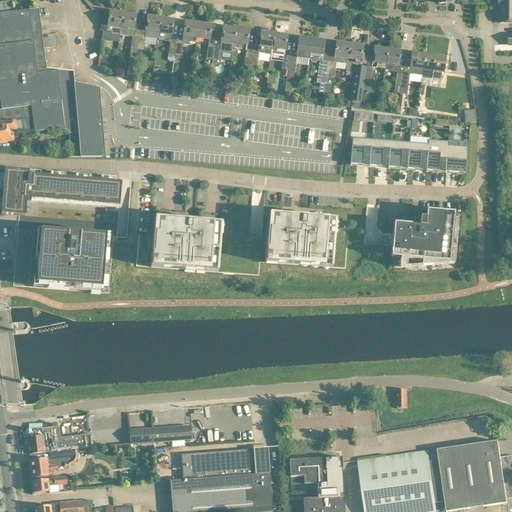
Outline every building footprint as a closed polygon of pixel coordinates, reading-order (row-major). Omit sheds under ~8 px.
[(511,0),(496,0),(497,6),(499,6),(499,8),(500,8),(500,11),(498,11),(498,21),(500,21),(500,23),(511,23),(511,37),(509,37),(509,45),(511,45),(511,0)] [(0,13),(12,12),(10,1),(2,3),(1,3),(1,2),(0,2),(0,13)] [(0,122),(9,122),(15,121),(20,120),(22,130),(22,131),(22,133),(33,132),(37,132),(64,129),(65,134),(68,134),(70,154),(71,158),(105,158),(102,119),(103,118),(104,117),(105,116),(105,115),(105,113),(105,112),(104,111),(103,110),(102,109),(101,109),(100,96),(99,89),(74,83),(73,76),(74,76),(73,72),(56,70),(46,69),(43,49),(42,40),(42,39),(41,31),(40,24),(38,9),(34,10),(25,11),(12,12),(0,13),(0,122)] [(121,28),(123,13),(110,11),(109,14),(103,13),(100,31),(102,31),(111,33),(111,35),(119,36),(121,28)] [(121,28),(120,36),(127,37),(130,33),(133,33),(134,30),(134,25),(134,23),(136,15),(123,13),(121,28)] [(158,39),(158,38),(158,33),(160,18),(148,17),(145,37),(158,39)] [(160,18),(158,33),(166,34),(165,40),(165,41),(170,42),(170,40),(171,40),(171,35),(173,20),(160,18)] [(174,61),(173,62),(179,63),(180,55),(181,56),(183,45),(189,45),(189,42),(195,43),(196,38),(198,24),(185,22),(183,40),(177,39),(176,41),(175,55),(174,55),(174,61)] [(209,40),(211,25),(198,24),(196,38),(209,40)] [(233,48),(234,43),(236,29),(223,27),(220,47),(214,46),(212,60),(219,61),(220,52),(233,54),(233,48)] [(247,45),(249,31),(236,29),(234,43),(233,48),(242,49),(242,45),(247,45)] [(261,32),(258,51),(263,51),(263,53),(271,54),(274,34),(267,33),(267,30),(262,29),(262,32),(261,32)] [(271,54),(283,56),(284,56),(286,46),(287,36),(274,34),(271,54)] [(132,37),(128,64),(134,65),(136,55),(139,36),(133,35),(132,37)] [(143,50),(145,37),(139,36),(136,55),(140,56),(141,50),(143,50)] [(297,52),(296,58),(309,59),(309,60),(310,54),(312,39),(299,37),(297,47),(297,52)] [(310,54),(309,60),(310,60),(311,63),(316,63),(318,61),(321,61),(322,61),(325,41),(312,39),(310,54)] [(170,42),(168,54),(175,55),(176,41),(171,40),(170,40),(170,42)] [(337,43),(334,63),(336,63),(347,65),(349,44),(337,43)] [(364,64),(365,55),(361,54),(362,46),(349,44),(347,65),(355,66),(355,65),(357,65),(358,65),(359,65),(359,64),(364,64)] [(212,60),(214,46),(208,46),(206,59),(212,60)] [(373,58),(372,62),(377,63),(376,68),(385,69),(385,64),(387,50),(374,48),(373,58)] [(385,69),(384,70),(397,72),(395,85),(401,86),(403,72),(404,67),(405,58),(399,57),(400,52),(400,51),(387,50),(385,64),(385,69)] [(251,65),(252,52),(246,51),(243,71),(249,72),(250,65),(251,65)] [(409,73),(409,74),(422,76),(423,70),(425,55),(412,53),(412,54),(411,63),(410,68),(409,73)] [(422,76),(422,78),(432,79),(441,81),(442,72),(443,72),(445,58),(425,55),(423,70),(422,76)] [(282,62),(281,69),(283,70),(283,72),(282,76),(287,77),(288,70),(290,57),(284,56),(283,56),(282,62)] [(290,57),(288,70),(294,71),(295,64),(296,58),(290,57)] [(321,61),(319,76),(326,77),(328,62),(322,61),(321,61)] [(328,62),(326,77),(332,78),(334,78),(335,69),(336,63),(334,63),(328,62)] [(355,66),(350,101),(352,101),(360,102),(362,90),(363,90),(366,67),(359,67),(355,66)] [(366,67),(363,90),(368,91),(372,68),(366,67)] [(287,77),(286,80),(292,81),(293,81),(294,71),(288,70),(287,77)] [(399,107),(398,114),(402,115),(403,107),(405,95),(406,95),(408,82),(409,74),(409,73),(403,72),(401,86),(400,94),(399,107)] [(286,80),(284,99),(289,99),(292,81),(286,80)] [(352,101),(351,108),(359,109),(360,102),(352,101)] [(465,124),(476,123),(475,110),(464,111),(465,124)] [(354,112),(353,120),(360,121),(361,113),(354,112)] [(0,141),(0,142),(12,140),(12,137),(12,134),(11,133),(11,131),(16,130),(15,121),(9,122),(0,122),(0,141)] [(352,138),(350,166),(352,166),(352,165),(356,165),(358,165),(362,165),(362,163),(368,164),(369,164),(370,164),(371,141),(354,139),(354,138),(352,138)] [(369,164),(369,167),(370,167),(371,166),(381,167),(381,165),(388,165),(389,165),(390,142),(374,141),(373,141),(373,140),(371,140),(371,141),(370,164),(369,164)] [(426,171),(426,172),(427,172),(427,171),(432,171),(433,171),(438,172),(438,169),(445,170),(447,147),(448,147),(449,142),(447,142),(447,143),(435,142),(432,142),(430,142),(430,141),(430,140),(428,140),(428,145),(426,168),(426,171)] [(388,168),(388,169),(389,169),(390,168),(394,168),(396,168),(400,168),(400,166),(407,167),(409,144),(395,143),(393,142),(392,142),(392,141),(390,141),(390,142),(389,165),(388,165),(388,168)] [(407,167),(407,170),(408,170),(408,169),(419,170),(419,168),(426,168),(428,145),(427,145),(411,144),(411,143),(409,143),(409,144),(407,167)] [(445,170),(445,173),(446,173),(446,172),(453,173),(457,173),(459,173),(464,174),(467,148),(448,147),(447,147),(445,170)] [(0,201),(0,209),(1,210),(1,214),(10,215),(19,216),(19,225),(15,225),(14,236),(17,237),(13,286),(109,294),(113,245),(126,246),(126,239),(131,180),(122,179),(29,171),(5,169),(4,175),(0,175),(0,177),(0,189),(3,190),(2,201),(0,201)] [(410,226),(393,224),(392,241),(390,258),(449,263),(453,214),(426,212),(425,218),(425,219),(419,219),(418,228),(415,228),(410,227),(410,226)] [(139,233),(136,267),(259,276),(260,263),(347,269),(350,235),(335,234),(336,219),(269,214),(267,240),(261,240),(255,239),(248,239),(248,241),(220,239),(221,224),(154,219),(153,234),(139,233)] [(406,390),(397,390),(398,409),(404,409),(407,409),(407,392),(406,390)] [(26,432),(23,433),(25,448),(28,448),(29,455),(42,453),(45,453),(56,452),(77,450),(93,448),(92,437),(92,434),(82,435),(83,440),(62,443),(62,444),(55,444),(54,428),(42,428),(42,424),(29,424),(29,429),(28,429),(26,432)] [(152,443),(191,440),(190,427),(151,429),(152,443)] [(130,444),(152,443),(151,429),(129,431),(130,444)] [(428,452),(358,462),(360,472),(365,511),(436,511),(435,504),(441,503),(441,507),(441,509),(446,508),(446,511),(449,511),(497,505),(507,504),(506,499),(511,498),(511,456),(500,458),(498,442),(438,450),(428,452)] [(254,449),(181,455),(182,465),(183,480),(255,474),(254,449)] [(75,464),(78,458),(77,450),(56,452),(45,453),(42,453),(29,455),(30,461),(32,479),(42,478),(49,477),(49,471),(67,468),(67,466),(70,466),(73,465),(75,464)] [(303,505),(282,508),(282,511),(343,511),(341,458),(336,458),(336,457),(324,457),(325,458),(307,459),(289,460),(290,478),(304,477),(304,484),(308,484),(317,484),(317,499),(303,500),(303,505)] [(183,480),(170,481),(172,511),(267,511),(273,511),(270,473),(255,474),(183,480)] [(32,482),(33,493),(49,492),(49,486),(57,485),(67,484),(66,477),(45,479),(45,480),(32,482)] [(58,493),(57,485),(49,486),(49,492),(50,493),(58,493)] [(45,506),(35,507),(35,511),(91,511),(90,501),(83,501),(59,503),(50,504),(51,506),(45,506)]
